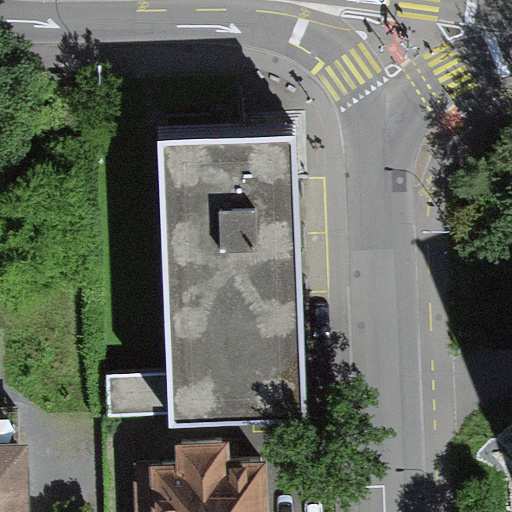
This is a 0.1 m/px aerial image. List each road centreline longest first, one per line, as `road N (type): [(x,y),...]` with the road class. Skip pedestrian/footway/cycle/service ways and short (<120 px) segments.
road 1 (secondary): [(0,17),(273,25),(327,45),(382,123)]
road 2 (primary): [(382,123),(396,511)]
road 3 (primary): [(511,57),(442,75),(382,123)]
